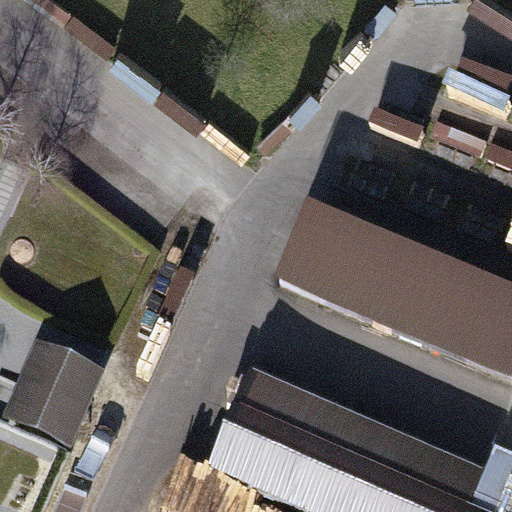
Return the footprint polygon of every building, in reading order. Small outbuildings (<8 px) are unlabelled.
[(462,121),(511,123),(511,86),(464,85),(462,121)] [(511,165),(444,139),(435,162),(511,191),(511,165)] [(511,289),(308,205),(276,284),(511,382),(511,289)] [(106,373),(35,343),(1,422),(72,452),(106,373)] [(485,471),(253,372),(210,470),(309,511),(511,511),(511,453),(495,446),(485,471)]
